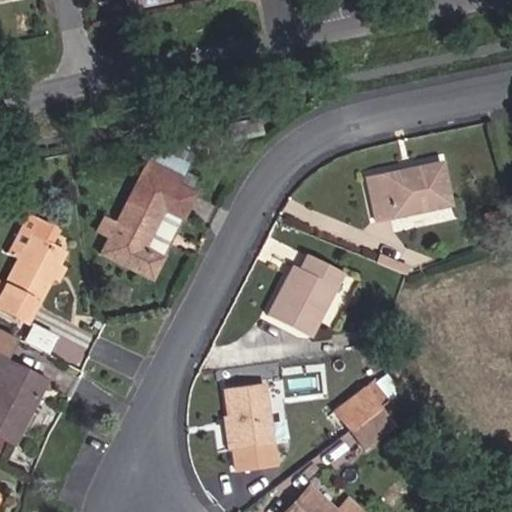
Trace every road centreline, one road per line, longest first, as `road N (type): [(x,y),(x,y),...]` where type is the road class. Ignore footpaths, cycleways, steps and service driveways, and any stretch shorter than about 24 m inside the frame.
road 1 (residential): [(511,93),(344,134),(297,167),(245,230),(132,470)]
road 2 (residential): [(83,72),(455,0)]
